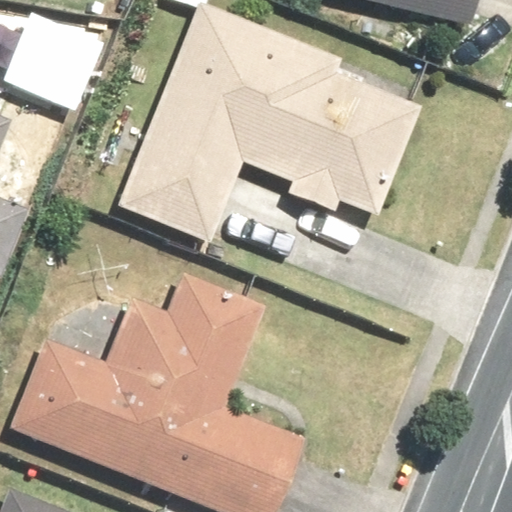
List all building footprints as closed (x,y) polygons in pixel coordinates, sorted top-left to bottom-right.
[(334,0),(458,29),(464,0),(334,0)] [(181,1),(98,214),(204,255),(238,167),(279,183),(271,204),(320,223),(330,199),(366,212),(406,110),(327,80),(335,60),(181,1)] [(0,251),(17,209),(0,202),(0,251)] [(40,334),(3,433),(215,511),(279,511),(306,441),(223,410),(260,309),(185,281),(173,315),(131,300),(109,360),(40,334)] [(60,511),(2,490),(0,495),(0,511),(60,511)]
